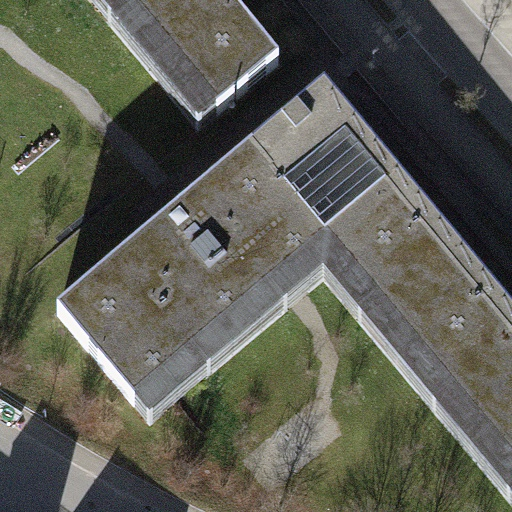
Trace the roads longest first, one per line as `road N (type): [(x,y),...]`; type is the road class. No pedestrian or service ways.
road 1 (residential): [(120,511),(0,440)]
road 2 (residential): [(511,100),(423,0)]
